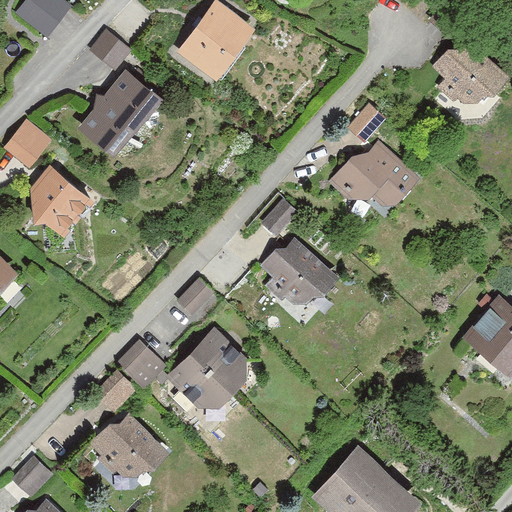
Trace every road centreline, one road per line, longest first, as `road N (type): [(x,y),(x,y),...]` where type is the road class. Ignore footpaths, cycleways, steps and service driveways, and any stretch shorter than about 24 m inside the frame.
road 1 (residential): [(0,462),(404,35)]
road 2 (residential): [(0,126),(121,0)]
